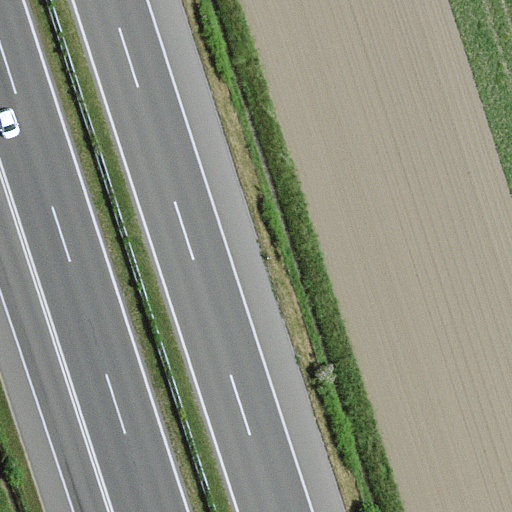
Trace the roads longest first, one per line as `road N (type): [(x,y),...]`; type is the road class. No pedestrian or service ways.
road 1 (motorway): [(277,511),(111,0)]
road 2 (motorway): [(27,129),(151,511)]
